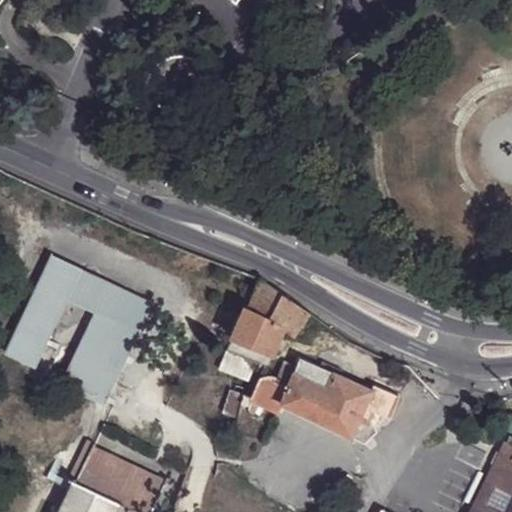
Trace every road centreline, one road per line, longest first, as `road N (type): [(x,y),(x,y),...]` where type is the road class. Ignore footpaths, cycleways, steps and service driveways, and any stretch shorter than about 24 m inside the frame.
road 1 (tertiary): [(134,204),(175,231),(266,265),(359,325),(451,363),(511,369)]
road 2 (tertiary): [(511,334),(430,320),(210,219),(134,204)]
road 3 (tertiary): [(0,145),(134,204)]
